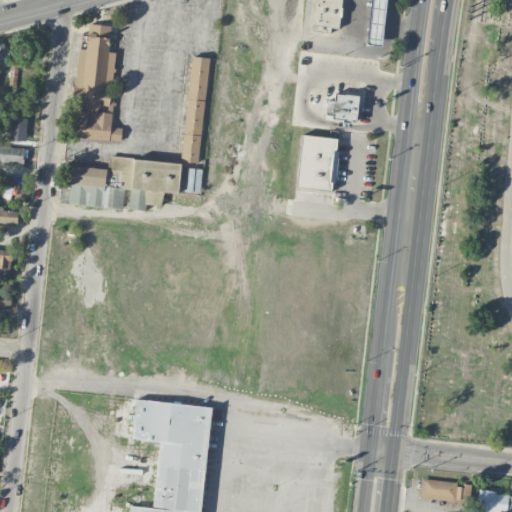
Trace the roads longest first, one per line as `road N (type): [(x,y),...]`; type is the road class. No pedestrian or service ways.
road 1 (residential): [(62,2),(9,511)]
road 2 (primary): [(418,128),(384,451)]
road 3 (residential): [(511,463),(384,451)]
